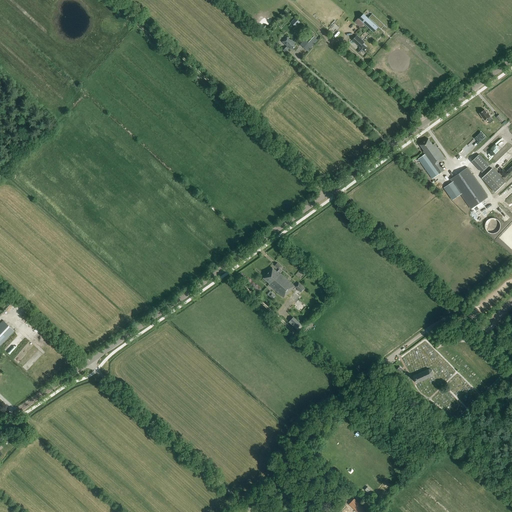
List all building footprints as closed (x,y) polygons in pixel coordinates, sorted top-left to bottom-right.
[(374,32),(379,27),(364,14),(359,19),(374,32)] [(372,14),(369,18),(381,29),(385,25),(372,14)] [(295,27),(300,23),(295,18),(290,23),(295,27)] [(361,28),(364,24),(358,19),(355,22),(361,28)] [(364,51),(367,49),(363,45),(365,42),(357,35),(352,41),(360,47),(359,48),(359,49),(358,51),(360,53),(363,50),(364,51)] [(291,49),(295,46),(293,45),(295,44),(287,36),(282,42),(287,47),(283,51),(285,53),(290,48),(291,49)] [(307,52),(317,41),(313,37),(303,48),(307,52)] [(487,114),(485,110),(479,113),(485,120),(487,119),(490,122),(492,120),(490,117),(491,116),(488,113),(487,114)] [(433,145),(428,139),(420,145),(424,151),(423,152),(425,154),(418,159),(432,179),(445,170),(440,164),(442,162),(442,161),(445,159),(435,144),(433,145)] [(482,172),(489,165),(479,155),(472,161),(482,172)] [(495,164),(501,169),(508,161),(503,156),(495,164)] [(471,209),(478,204),(488,197),(468,168),(451,179),(453,182),(461,194),(471,209)] [(495,193),(506,183),(492,168),(482,178),(495,193)] [(461,194),(453,182),(444,188),(452,200),(461,194)] [(493,234),(495,233),(497,233),(498,232),(500,230),(500,228),(501,226),(500,224),(500,222),(499,221),(497,219),(495,218),(493,218),(491,218),(489,219),(487,221),(486,222),(485,224),(485,226),(485,228),(486,230),(488,232),(489,233),(491,233),(493,234)] [(286,294),(287,295),(294,286),(281,274),(280,275),(272,268),(263,278),(269,284),(269,285),(283,298),(286,294)] [(299,331),(303,325),(294,317),(289,322),(299,331)] [(0,345),(14,331),(3,321),(0,324),(0,345)] [(417,383),(432,377),(433,373),(432,371),(429,370),(414,376),(417,383)] [(357,511),(365,511),(368,509),(356,497),(349,504),(357,511)]
